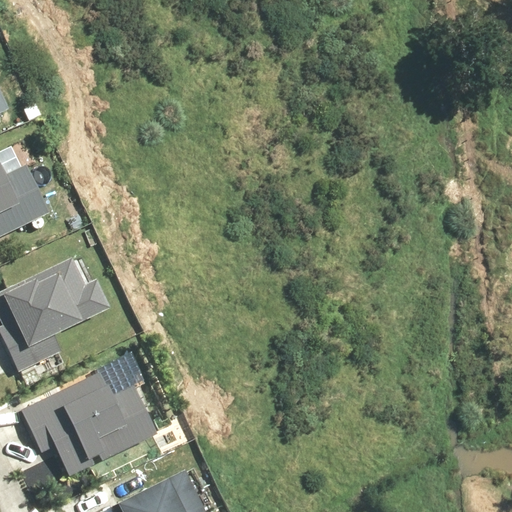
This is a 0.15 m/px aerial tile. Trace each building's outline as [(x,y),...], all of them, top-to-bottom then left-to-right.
[(0,115),(9,111),(0,91),(0,115)] [(0,164),(0,240),(50,216),(27,167),(5,176),(0,164)] [(92,284),(81,260),(73,263),(73,262),(0,293),(0,333),(18,373),(61,354),(55,340),(83,327),(82,325),(110,312),(97,282),(92,284)] [(102,374),(21,411),(41,454),(55,448),(69,478),(157,438),(134,388),(113,398),(102,374)] [(204,511),(185,473),(118,508),(120,511),(204,511)]
